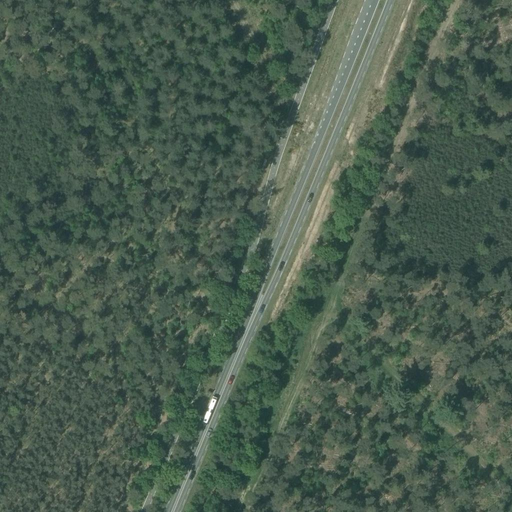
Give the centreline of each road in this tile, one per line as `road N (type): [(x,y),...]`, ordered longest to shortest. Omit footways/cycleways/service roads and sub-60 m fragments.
road 1 (track): [(282,144),(345,170),(366,204),(324,300),(511,497)]
road 2 (primary): [(244,334),(388,0)]
road 3 (primary): [(375,0),(244,334)]
road 4 (primary): [(171,511),(244,334)]
road 5 (track): [(294,109),(236,0)]
